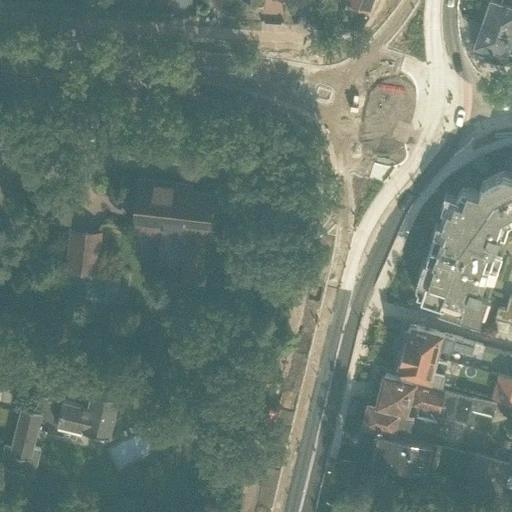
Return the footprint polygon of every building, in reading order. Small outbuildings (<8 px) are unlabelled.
[(511,5),(496,0),(490,0),(483,21),(511,30),(511,5)] [(511,30),(483,21),(475,42),(505,53),(509,42),(511,43),(511,30)] [(511,172),(502,169),(492,175),(509,210),(511,208),(511,172)] [(449,195),(437,231),(441,233),(437,245),(489,263),(494,250),(503,253),(504,252),(502,251),(505,242),(507,243),(510,234),(496,229),(501,214),(509,210),(492,175),(482,180),(478,190),(467,186),(463,199),(449,195)] [(134,226),(188,232),(183,278),(203,280),(208,234),(210,235),(215,192),(172,188),(173,182),(139,178),(134,226)] [(53,220),(71,220),(72,197),(54,196),(53,220)] [(72,230),(68,266),(95,269),(99,233),(72,230)] [(427,277),(420,295),(441,302),(440,307),(479,320),(487,297),(488,297),(491,289),(489,288),(492,279),(494,280),(495,278),(485,275),(489,263),(437,245),(433,258),(428,256),(422,275),(427,277)] [(511,294),(509,293),(505,307),(503,317),(511,319),(511,294)] [(503,317),(505,307),(498,305),(495,315),(503,317)] [(404,330),(400,347),(449,359),(452,346),(473,352),(476,341),(463,338),(463,336),(411,323),(408,331),(404,330)] [(449,359),(400,347),(396,363),(399,364),(398,369),(443,381),(449,359)] [(71,359),(69,365),(86,370),(87,364),(71,359)] [(92,365),(89,375),(105,379),(108,369),(92,365)] [(386,374),(379,400),(418,410),(419,408),(474,422),(477,410),(495,414),(498,401),(428,384),(429,380),(443,383),(443,381),(398,369),(396,376),(386,374)] [(511,375),(497,372),(492,391),(491,395),(503,399),(511,401),(511,375)] [(3,445),(0,458),(0,465),(34,474),(41,447),(34,446),(38,428),(57,432),(60,421),(61,421),(61,420),(79,424),(79,426),(79,425),(80,426),(95,429),(94,433),(106,436),(107,432),(111,433),(120,396),(102,391),(82,387),(78,403),(64,399),(63,399),(62,400),(42,395),(38,410),(23,406),(13,448),(3,445)] [(418,410),(379,400),(370,398),(364,422),(384,427),(395,430),(397,422),(435,432),(438,421),(417,416),(418,410)] [(431,442),(398,435),(379,431),(373,459),(425,470),(431,442)] [(497,495),(499,485),(505,460),(470,451),(461,486),(497,495)] [(508,487),(499,485),(497,495),(506,497),(508,487)]
